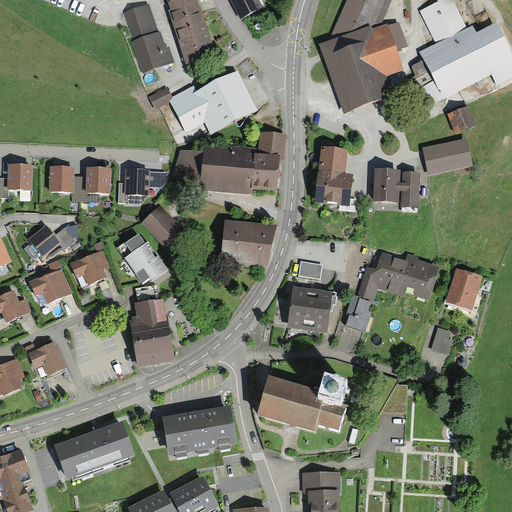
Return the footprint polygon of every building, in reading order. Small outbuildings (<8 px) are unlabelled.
[(198,0),(166,0),(176,34),(189,66),(219,58),(206,24),(198,0)] [(230,0),(242,21),(265,7),(260,0),(230,0)] [(319,46),(345,115),(386,100),(386,79),(405,72),(399,50),(409,47),(399,23),(381,29),(393,2),(388,0),(348,0),(329,43),(319,46)] [(440,49),(425,56),(446,101),(496,77),(501,88),(511,82),(511,47),(502,28),(480,38),(476,30),(470,32),(455,1),(456,0),(438,0),(441,6),(423,14),(440,49)] [(132,43),(144,75),(176,64),(170,48),(166,50),(161,33),(159,34),(150,6),(124,13),(134,42),(132,43)] [(259,111),(239,73),(195,94),(193,89),(173,98),(168,89),(149,99),(156,112),(171,105),(187,133),(206,124),(212,137),(259,111)] [(470,107),(448,115),(456,136),(477,128),(470,107)] [(182,151),(174,184),(202,186),(201,192),(253,196),(253,192),(278,192),(281,163),(284,163),(287,136),(261,134),(258,156),(254,156),(255,149),(207,145),(207,153),(182,151)] [(468,140),(425,150),(430,176),(474,167),(468,140)] [(347,151),(321,149),(316,204),(351,207),(353,179),(345,178),(347,151)] [(33,167),(9,166),(8,190),(32,191),(33,167)] [(76,168),(51,168),(51,193),(74,194),(76,168)] [(112,170),(88,169),(87,194),(111,195),(112,170)] [(150,172),(127,171),(126,196),(149,197),(150,172)] [(401,172),(375,171),(374,204),(400,205),(400,193),(402,193),(401,209),(419,210),(421,175),(403,174),(403,185),(401,185),(401,172)] [(162,207),(143,224),(176,261),(195,243),(162,207)] [(277,228),(226,223),(221,265),(268,269),(277,228)] [(47,226),(29,242),(43,260),(61,247),(65,251),(76,243),(65,229),(55,237),(47,226)] [(140,235),(118,251),(144,285),(151,280),(153,283),(169,272),(140,235)] [(1,238),(0,238),(0,268),(13,263),(1,238)] [(103,251),(70,265),(76,280),(84,277),(88,287),(108,279),(104,270),(110,268),(103,251)] [(346,327),(367,334),(373,314),(370,313),(372,305),(373,305),(378,290),(405,297),(407,293),(415,295),(414,297),(430,302),(441,268),(420,262),(421,259),(409,255),(407,261),(382,253),(377,271),(368,268),(358,298),(353,296),(348,312),(351,314),(346,327)] [(301,264),(299,277),(321,280),(323,267),(301,264)] [(62,270),(29,284),(35,298),(44,294),(48,305),(73,294),(62,270)] [(484,278),(457,270),(446,304),(472,313),(484,278)] [(138,368),(175,363),(164,301),(159,302),(157,286),(136,290),(138,304),(135,304),(138,322),(131,324),(138,368)] [(333,293),(293,288),(288,329),(327,335),(333,293)] [(15,292),(0,298),(0,316),(3,315),(8,325),(32,314),(26,300),(21,303),(15,292)] [(451,333),(438,329),(431,352),(449,358),(454,342),(449,340),(451,333)] [(28,356),(35,370),(43,366),(49,378),(67,369),(55,343),(28,356)] [(17,360),(0,367),(0,398),(24,388),(20,380),(25,378),(17,360)] [(324,394),(269,379),(257,417),(315,435),(317,429),(340,434),(347,409),(340,407),(346,389),(327,382),(324,394)] [(409,389),(409,387),(398,386),(381,415),(407,415),(409,389)] [(231,411),(163,421),(169,458),(237,445),(231,411)] [(122,423),(55,447),(67,482),(135,457),(122,423)] [(32,481),(22,450),(0,459),(0,500),(1,500),(6,511),(31,511),(35,511),(24,484),(32,481)] [(341,472),(303,474),(304,495),(309,494),(309,511),(340,511),(340,494),(342,494),(341,472)] [(204,477),(168,495),(171,499),(169,499),(165,492),(128,510),(129,511),(214,511),(220,509),(204,477)]
